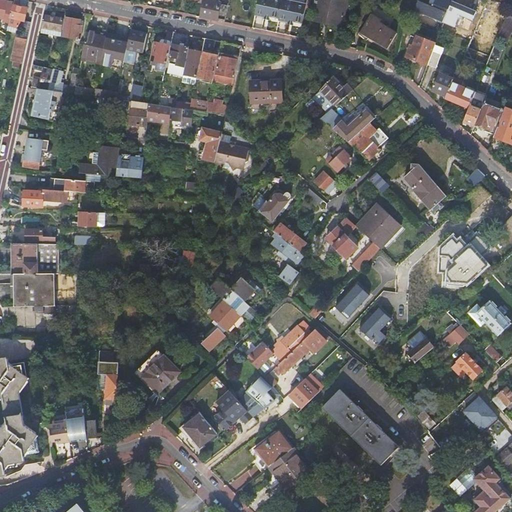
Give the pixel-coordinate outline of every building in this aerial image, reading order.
[(14,0),(13,5),(10,19),(11,19),(10,26),(19,29),(12,62),(22,64),(31,23),(25,21),(27,10),(27,9),(29,2),(18,0),(14,0)] [(203,0),(200,18),(224,23),(228,4),(207,0),(203,0)] [(279,20),(283,1),(276,0),(257,0),(254,16),(264,18),(265,17),(270,18),(279,20)] [(294,23),(302,25),(304,15),(306,7),(293,4),(294,2),(283,0),(282,0),(283,1),(279,20),(278,21),(288,23),(288,22),(294,23)] [(347,1),(343,0),(316,0),(312,21),(341,27),(347,1)] [(2,23),(9,25),(10,19),(13,5),(0,1),(0,19),(3,20),(2,23)] [(372,14),(364,27),(358,33),(366,41),(369,38),(387,49),(396,33),(379,23),(381,20),(372,14)] [(44,16),(41,28),(61,32),(64,20),(44,16)] [(65,18),(62,37),(80,40),(83,26),(80,26),(81,22),(65,18)] [(508,44),(511,33),(511,20),(505,18),(497,40),(508,44)] [(61,32),(41,28),(40,34),(60,37),(61,32)] [(101,67),(108,34),(88,30),(81,62),(101,67)] [(147,35),(131,31),(129,39),(127,51),(143,54),(147,35)] [(129,39),(108,34),(101,67),(123,71),(127,51),(129,39)] [(406,57),(427,66),(428,65),(435,45),(417,37),(413,48),(410,47),(406,57)] [(216,41),(205,39),(203,51),(213,53),(216,41)] [(167,65),(172,42),(161,40),(160,45),(156,44),(152,61),(167,65)] [(242,47),(222,43),(215,77),(224,79),(224,76),(235,78),(242,47)] [(189,51),(189,49),(173,45),(170,58),(177,60),(176,65),(185,68),(189,51)] [(443,48),(435,45),(428,65),(436,69),(443,48)] [(202,54),(189,51),(185,68),(183,75),(197,78),(202,54)] [(213,81),(218,57),(210,55),(209,60),(203,59),(199,78),(213,81)] [(21,70),(22,64),(12,62),(11,68),(21,70)] [(39,90),(48,91),(54,70),(34,66),(33,69),(44,71),(41,81),(34,79),(32,88),(39,89),(39,90)] [(345,67),(334,66),(325,76),(330,81),(321,91),(327,98),(336,107),(353,91),(347,85),(344,87),(335,77),(345,67)] [(54,92),(74,95),(76,89),(78,75),(74,74),(71,88),(59,86),(62,72),(54,70),(48,91),(54,92)] [(442,93),(446,95),(453,80),(440,74),(433,91),(441,95),(442,93)] [(470,106),(475,93),(462,87),(464,81),(454,77),(453,80),(446,95),(445,99),(469,109),(470,106)] [(281,81),(251,82),(252,104),(282,103),(281,81)] [(143,88),(135,86),(132,100),(140,102),(143,88)] [(95,98),(96,91),(76,89),(74,95),(95,98)] [(52,102),(54,92),(48,91),(39,90),(36,107),(34,107),(32,119),(50,121),(52,111),(54,110),(55,109),(56,107),(55,105),(54,104),(53,103),(52,102)] [(118,95),(96,91),(95,98),(109,99),(117,100),(117,97),(118,95)] [(327,98),(321,91),(313,100),(318,106),(327,98)] [(463,123),(474,127),(481,111),(487,96),(477,92),(477,94),(475,93),(470,106),(469,109),(463,123)] [(177,103),(179,96),(171,95),(170,102),(177,103)] [(108,123),(110,111),(115,112),(116,107),(108,105),(109,99),(95,98),(93,109),(91,128),(91,129),(98,131),(100,131),(109,132),(111,124),(108,123)] [(191,106),(190,110),(194,111),(207,113),(209,103),(192,101),(191,106)] [(149,105),(132,103),(130,125),(142,127),(140,139),(146,140),(148,122),(149,105)] [(218,105),(209,103),(207,113),(216,114),(218,105)] [(158,106),(149,105),(148,122),(168,124),(169,116),(171,116),(172,108),(164,107),(158,106)] [(499,112),(485,106),(477,125),(487,129),(488,125),(494,127),(499,112)] [(176,108),(172,108),(171,116),(170,121),(176,122),(178,122),(177,125),(185,126),(192,127),(194,111),(190,110),(176,108)] [(345,121),(334,108),(322,119),(335,131),(345,121)] [(511,143),(511,110),(505,108),(494,138),(511,144),(511,143)] [(85,127),(91,128),(93,109),(88,109),(85,127)] [(362,131),(375,120),(368,112),(341,136),(349,143),(362,131)] [(422,118),(417,113),(408,121),(413,126),(422,118)] [(221,142),(223,133),(204,129),(200,131),(198,136),(201,140),(209,142),(204,161),(216,164),(221,142)] [(381,150),(362,131),(349,143),(359,152),(370,161),(381,150)] [(28,140),(23,167),(39,170),(42,150),(47,151),(49,142),(28,140)] [(251,149),(221,142),(216,164),(222,165),(225,169),(228,170),(231,167),(233,171),(236,169),(245,163),(248,161),(251,149)] [(81,166),(80,174),(86,175),(101,176),(106,176),(107,168),(116,168),(119,150),(101,147),(100,155),(94,154),(93,166),(81,166)] [(341,148),(331,157),(335,160),(345,152),(341,148)] [(335,160),(331,157),(327,162),(338,173),(353,159),(345,151),(345,152),(335,160)] [(124,178),(134,179),(135,173),(137,171),(142,172),(144,159),(136,158),(136,157),(132,156),(132,158),(128,157),(128,156),(122,155),(121,157),(119,157),(118,169),(125,170),(124,178)] [(186,160),(169,156),(166,171),(183,175),(186,160)] [(486,176),(479,169),(473,175),(468,180),(450,160),(436,171),(462,201),(469,195),(481,181),(486,176)] [(406,178),(415,189),(414,191),(431,211),(447,197),(437,185),(439,183),(438,178),(436,175),(431,174),(429,176),(419,164),(412,164),(412,172),(406,178)] [(334,182),(326,173),(317,181),(326,190),(334,182)] [(369,180),(383,194),(390,187),(377,173),(369,180)] [(86,175),(85,182),(94,183),(100,183),(101,176),(86,175)] [(52,179),(51,191),(68,192),(93,194),(94,183),(85,182),(52,179)] [(493,194),(481,181),(469,195),(481,206),(493,194)] [(314,205),(321,198),(310,189),(304,196),(314,205)] [(51,191),(44,190),(43,193),(25,192),(24,207),(42,209),(43,201),(67,203),(68,192),(51,191)] [(272,200),(261,213),(273,222),(290,201),(289,201),(291,198),(291,197),(291,195),(290,194),(289,194),(287,194),(286,195),(281,191),(276,191),(270,198),(272,200)] [(374,243),(379,248),(401,225),(379,204),(357,228),(374,243)] [(98,214),(73,212),(73,220),(81,221),(80,226),(97,227),(98,214)] [(23,219),(23,227),(39,228),(40,220),(23,219)] [(357,227),(348,219),(327,238),(334,246),(341,254),(346,259),(358,248),(347,237),(357,227)] [(282,225),(275,233),(276,235),(300,253),(306,244),(282,225)] [(424,239),(431,232),(425,225),(418,232),(424,239)] [(26,231),(26,245),(56,245),(56,238),(47,238),(47,231),(26,231)] [(300,253),(276,235),(273,238),(276,240),(272,246),(280,252),(277,255),(290,265),(290,266),(289,265),(288,266),(289,266),(280,277),(279,276),(279,277),(291,286),(300,274),(294,269),(298,265),(305,256),(300,253)] [(75,237),(75,245),(85,245),(86,237),(75,237)] [(442,249),(441,256),(440,264),(440,273),(444,273),(444,282),(447,282),(447,286),(464,287),(488,266),(481,258),(490,250),(486,244),(482,240),(478,237),(467,247),(461,240),(458,243),(453,239),(442,249)] [(374,243),(353,266),(359,272),(380,249),(379,248),(374,243)] [(12,245),(11,275),(13,275),(60,275),(63,275),(64,245),(56,245),(26,245),(12,245)] [(196,254),(185,252),(183,267),(193,269),(196,254)] [(151,269),(151,266),(140,266),(140,274),(158,274),(158,269),(151,269)] [(60,275),(13,275),(13,308),(33,307),(55,307),(60,307),(60,275)] [(243,278),(224,299),(226,301),(241,316),(242,317),(251,307),(250,306),(263,291),(250,279),(247,281),(243,278)] [(224,299),(222,298),(209,312),(212,316),(226,301),(224,299)] [(511,324),(491,300),(478,312),(498,335),(511,324)] [(241,316),(226,301),(212,316),(212,317),(219,323),(228,331),(234,324),(241,316)] [(315,320),(322,313),(317,308),(310,315),(315,320)] [(241,316),(234,324),(239,329),(246,320),(242,317),(241,316)] [(281,363),(292,353),(288,349),(311,328),(304,321),(281,342),(282,343),(273,352),(278,358),(277,358),(281,363)] [(228,331),(219,323),(206,336),(209,338),(218,330),(223,336),(228,331)] [(460,326),(458,324),(454,327),(452,325),(446,330),(450,335),(451,334),(459,327),(460,326)] [(450,335),(443,340),(450,348),(458,341),(460,344),(468,337),(459,327),(452,334),(451,334),(450,335)] [(223,336),(218,330),(209,338),(203,344),(210,352),(225,338),(223,336)] [(327,342),(315,330),(304,341),(292,353),(281,363),(274,370),(278,375),(281,373),(284,370),(286,372),(310,349),(315,353),(327,342)] [(410,346),(414,350),(427,340),(423,335),(410,346)] [(117,401),(121,337),(115,337),(114,365),(102,364),(101,375),(108,376),(107,391),(106,400),(117,401)] [(404,359),(405,359),(427,341),(427,340),(414,350),(404,359)] [(427,341),(405,359),(412,367),(434,348),(427,341)] [(274,354),(264,343),(247,359),(256,368),(263,360),(265,362),(274,354)] [(490,346),(485,351),(497,363),(502,358),(490,346)] [(483,371),(467,354),(451,368),(461,378),(466,373),(473,380),(483,371)] [(181,372),(166,356),(144,377),(160,393),(181,372)] [(42,377),(39,361),(26,363),(26,360),(8,363),(8,360),(7,360),(7,361),(0,362),(0,401),(3,404),(8,429),(0,430),(0,472),(4,472),(5,475),(6,476),(6,470),(8,470),(7,467),(15,466),(15,463),(19,458),(26,463),(25,459),(27,456),(40,453),(37,439),(39,437),(25,427),(18,387),(26,386),(26,384),(29,379),(42,377)] [(256,368),(258,370),(265,362),(263,360),(256,368)] [(258,370),(263,376),(271,368),(265,362),(258,370)] [(277,384),(269,374),(265,378),(273,388),(277,384)] [(98,390),(107,391),(108,376),(101,375),(99,375),(98,390)] [(248,393),(239,402),(240,404),(246,411),(253,418),(263,409),(264,409),(280,396),(273,388),(262,378),(248,393)] [(318,393),(305,380),(290,395),(302,409),(318,393)] [(229,390),(230,392),(234,397),(237,395),(231,388),(229,390)] [(498,396),(498,395),(491,399),(502,412),(507,408),(511,413),(511,411),(511,393),(507,388),(498,396)] [(358,407),(341,390),(323,408),(381,465),(399,447),(382,430),(384,428),(379,423),(377,425),(363,411),(365,409),(360,404),(358,407)] [(253,418),(246,411),(240,404),(239,402),(234,397),(230,392),(217,404),(223,411),(215,418),(227,431),(240,419),(246,425),(253,418)] [(480,399),(474,392),(464,401),(470,407),(480,399)] [(86,423),(85,420),(81,421),(81,417),(78,415),(67,416),(67,418),(70,442),(78,441),(78,438),(81,438),(87,437),(86,423)] [(200,447),(217,434),(201,415),(183,429),(191,439),(192,437),(200,447)] [(50,427),(53,444),(59,443),(62,442),(63,445),(70,444),(70,442),(67,418),(55,420),(53,422),(54,426),(50,427)] [(95,423),(86,423),(87,437),(87,441),(102,439),(102,436),(97,435),(95,423)] [(437,425),(429,432),(442,449),(453,444),(437,425)] [(269,467),(293,449),(279,432),(256,450),(269,467)] [(470,447),(462,437),(455,442),(464,452),(470,447)] [(511,444),(496,459),(504,469),(511,461),(511,444)] [(312,473),(294,449),(293,449),(269,467),(268,469),(285,491),(312,473)] [(481,504),(483,506),(476,511),(496,511),(511,499),(497,483),(486,492),(488,494),(482,500),(483,502),(481,504)] [(84,511),(77,503),(66,511),(36,511),(34,509),(31,511),(84,511)]
